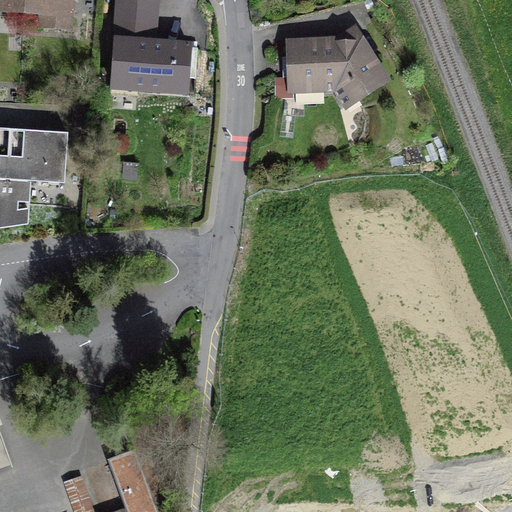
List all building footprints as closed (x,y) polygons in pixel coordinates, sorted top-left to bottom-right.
[(0,0),(0,10),(67,14),(67,0),(0,0)] [(119,1),(114,80),(139,82),(138,91),(187,92),(189,70),(195,70),(196,50),(144,46),(145,27),(155,27),(156,3),(119,1)] [(292,46),(293,89),(326,88),(326,91),(335,91),(344,106),(382,82),(352,35),(337,44),(292,46)] [(0,201),(6,202),(11,132),(0,130),(0,201)] [(64,185),(68,135),(11,132),(6,202),(29,203),(31,183),(64,185)] [(75,511),(82,511),(91,509),(81,479),(66,483),(75,511)]
